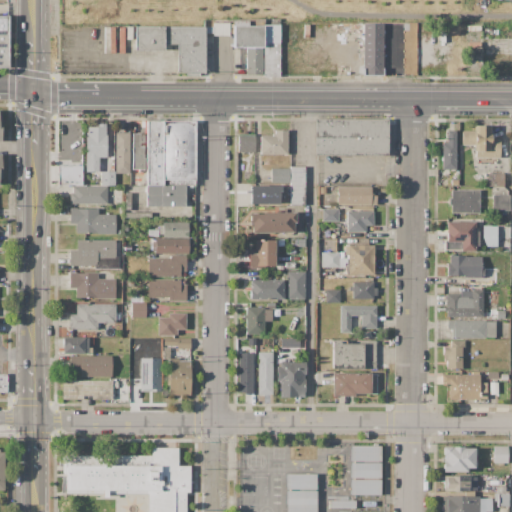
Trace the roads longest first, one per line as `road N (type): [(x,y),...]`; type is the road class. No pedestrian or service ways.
road 1 (residential): [(0,418),(511,423)]
road 2 (residential): [(218,97),(216,511)]
road 3 (residential): [(411,98),(410,511)]
road 4 (tertiary): [(102,97),(511,98)]
road 5 (secondary): [(36,150),(35,363)]
